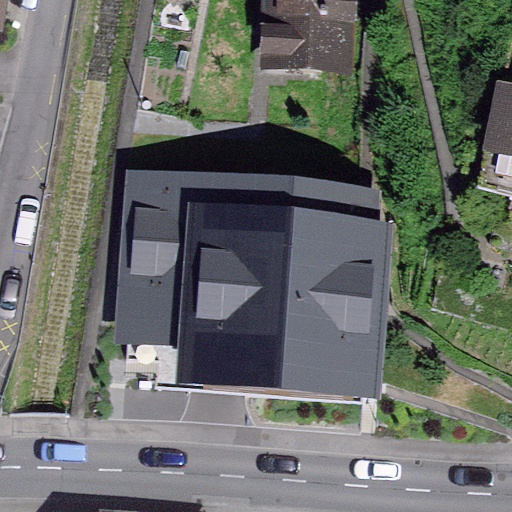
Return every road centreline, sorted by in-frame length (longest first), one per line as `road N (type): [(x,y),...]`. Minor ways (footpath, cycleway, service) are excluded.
road 1 (tertiary): [(0,468),(511,488)]
road 2 (residential): [(0,230),(51,0)]
